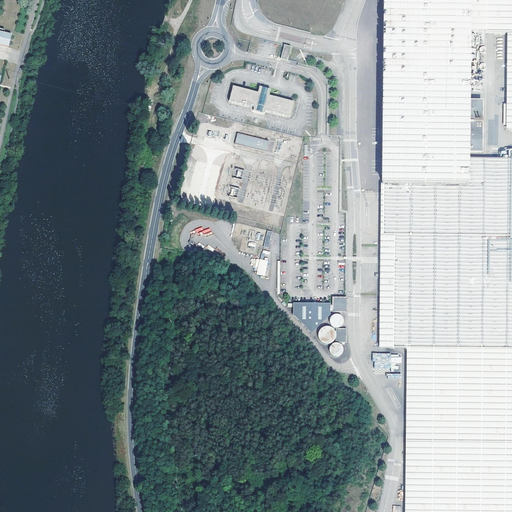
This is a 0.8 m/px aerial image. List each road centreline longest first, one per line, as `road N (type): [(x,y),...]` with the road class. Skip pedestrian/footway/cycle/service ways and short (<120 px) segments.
road 1 (tertiary): [(207,65),(166,167),(142,294),(131,398),(142,511)]
road 2 (unknown): [(277,80),(225,76),(221,97),(235,107),(292,121),(304,98),(294,85)]
